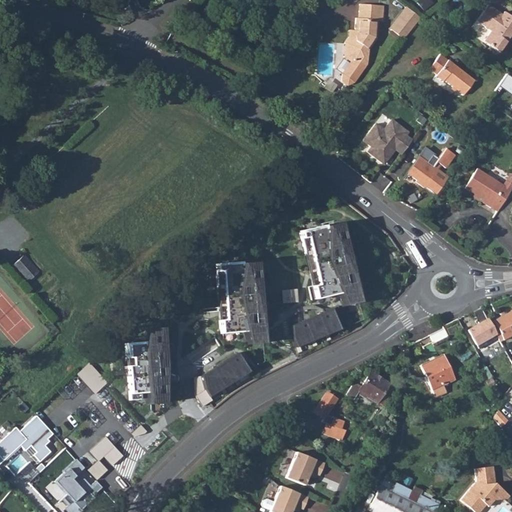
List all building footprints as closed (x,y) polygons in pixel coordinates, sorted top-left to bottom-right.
[(355,79),(367,62),(367,50),(375,40),(376,20),(380,20),(381,6),(357,4),(356,18),(353,18),(353,30),(356,33),(351,40),(349,38),(345,44),(344,56),(350,60),(342,71),(342,78),(348,82),(355,79)] [(487,5),(476,21),(490,31),(482,41),(498,52),(505,42),(503,40),(509,30),(511,32),(511,31),(511,18),(502,12),(501,14),(487,5)] [(401,38),(416,17),(405,9),(389,30),(401,38)] [(443,80),(462,94),(473,80),(446,59),(434,75),(442,81),(443,80)] [(511,78),(507,75),(499,86),(511,94),(511,78)] [(377,122),(384,127),(389,119),(383,114),(377,122)] [(381,164),(383,164),(394,150),(404,136),(406,133),(389,120),(382,130),(374,124),(361,141),(370,146),(366,152),(381,164)] [(404,136),(394,150),(400,154),(411,140),(404,136)] [(417,156),(405,173),(416,180),(415,182),(423,187),(424,186),(434,193),(446,177),(436,170),(440,165),(444,168),(454,155),(444,148),(436,158),(430,154),(424,161),(417,156)] [(481,203),(495,211),(511,185),(504,180),(502,185),(476,168),(463,187),(483,200),(481,203)] [(362,300),(343,221),(328,223),(328,257),(342,291),(347,304),(362,300)] [(328,257),(328,223),(301,229),(303,238),(308,237),(319,283),(315,284),(317,297),(342,291),(328,257)] [(28,282),(40,271),(24,254),(12,265),(28,282)] [(266,342),(259,259),(244,260),(241,276),(239,294),(248,331),(252,343),(266,342)] [(241,276),(244,260),(217,262),(217,271),(222,271),(227,318),(223,319),(223,333),(248,331),(239,294),(241,276)] [(281,290),(282,303),(297,302),(297,289),(281,290)] [(334,307),(292,325),(292,337),(297,346),(341,328),(334,307)] [(473,312),(478,322),(486,319),(484,315),(480,309),(473,312)] [(511,312),(491,327),(498,339),(499,342),(501,344),(506,341),(508,342),(511,339),(511,312)] [(488,323),(487,321),(466,329),(477,348),(498,339),(491,327),(488,323)] [(149,402),(166,401),(165,324),(149,326),(145,351),(148,391),(149,402)] [(145,351),(145,339),(126,340),(128,357),(132,357),(133,364),(131,365),(131,392),(148,391),(145,351)] [(431,343),(422,347),(428,359),(437,355),(431,343)] [(205,388),(210,397),(250,371),(238,352),(202,376),(205,388)] [(442,356),(419,367),(431,391),(454,380),(442,356)] [(88,362),(76,374),(94,394),(107,382),(88,362)] [(376,402),(382,406),(394,388),(369,372),(359,387),(355,384),(350,386),(345,394),(352,399),(357,391),(376,403),(376,402)] [(205,388),(202,376),(193,378),(194,396),(201,407),(209,402),(212,400),(210,397),(205,388)] [(511,382),(508,379),(499,389),(506,395),(511,387),(511,386),(511,382)] [(326,392),(313,411),(322,417),(320,420),(326,423),(322,433),(341,441),(345,431),(341,429),(330,425),(333,417),(325,413),(335,398),(326,392)] [(15,428),(0,441),(0,464),(20,447),(24,453),(30,448),(35,453),(33,456),(39,463),(51,453),(45,446),(48,443),(47,441),(52,435),(36,416),(18,432),(15,428)] [(344,422),(333,417),(330,425),(341,429),(344,422)] [(104,435),(88,450),(96,460),(98,461),(99,460),(103,457),(110,464),(121,453),(104,435)] [(295,452),(284,477),(303,485),(308,472),(317,476),(322,464),(295,452)] [(75,459),(52,482),(81,511),(92,500),(71,480),(83,468),(75,459)] [(107,470),(99,460),(98,461),(96,460),(87,469),(96,480),(107,470)] [(475,481),(463,496),(479,511),(485,505),(488,507),(494,500),(495,501),(505,500),(508,496),(494,484),(493,468),(474,470),(475,481)] [(385,475),(380,486),(391,491),(395,483),(396,481),(385,475)] [(380,486),(368,510),(371,511),(425,511),(427,509),(431,501),(419,495),(422,491),(413,486),(411,491),(395,483),(391,491),(380,486)] [(272,502),(268,510),(268,511),(269,511),(289,511),(293,505),(302,508),(306,497),(279,486),(278,486),(272,502)] [(479,511),(463,496),(459,500),(473,511),(479,511)] [(263,508),(268,510),(272,502),(266,499),(262,500),(261,504),(263,508)] [(431,501),(427,509),(432,511),(437,511),(438,510),(440,505),(431,501)]
